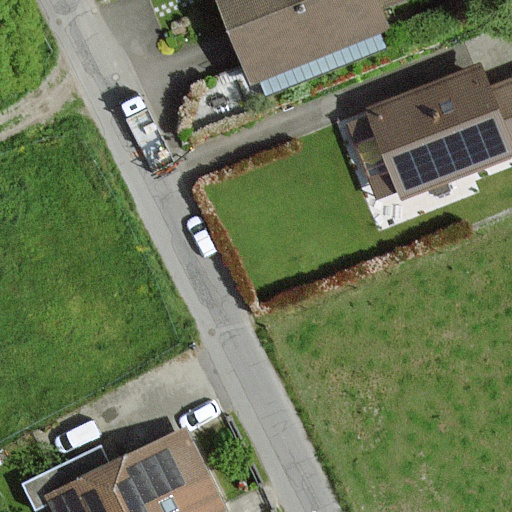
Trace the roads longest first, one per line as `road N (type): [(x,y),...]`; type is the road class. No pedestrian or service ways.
road 1 (residential): [(317,511),(63,0)]
road 2 (track): [(83,42),(67,75),(0,127)]
